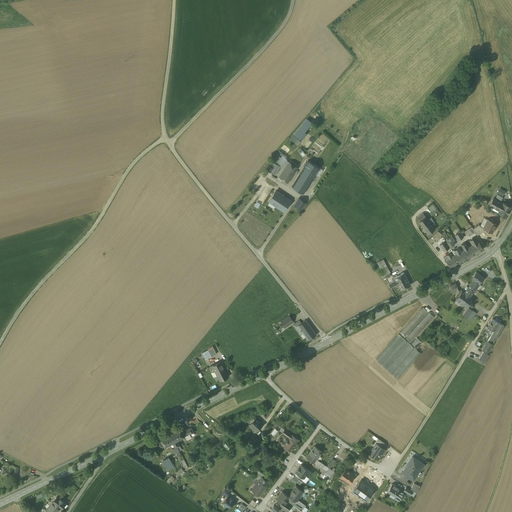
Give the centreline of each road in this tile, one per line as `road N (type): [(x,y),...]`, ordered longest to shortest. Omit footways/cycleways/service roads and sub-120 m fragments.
road 1 (tertiary): [(263,374),(0,504)]
road 2 (residential): [(166,137),(131,164),(88,235),(29,297),(0,344)]
road 3 (residential): [(328,339),(169,140)]
road 4 (track): [(506,287),(397,465)]
road 5 (tertiary): [(496,247),(328,339)]
road 6 (residential): [(169,140),(267,42),(293,0)]
road 7 (residential): [(175,0),(166,137)]
